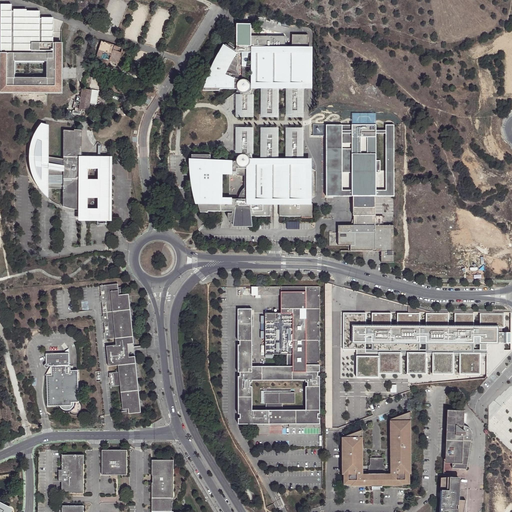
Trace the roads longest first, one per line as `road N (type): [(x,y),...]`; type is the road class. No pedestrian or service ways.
road 1 (residential): [(155,235),(144,127),(217,8)]
road 2 (residential): [(182,433),(48,436),(24,446)]
road 3 (residential): [(480,295),(425,292),(330,267)]
road 4 (residential): [(159,313),(168,393),(182,433)]
